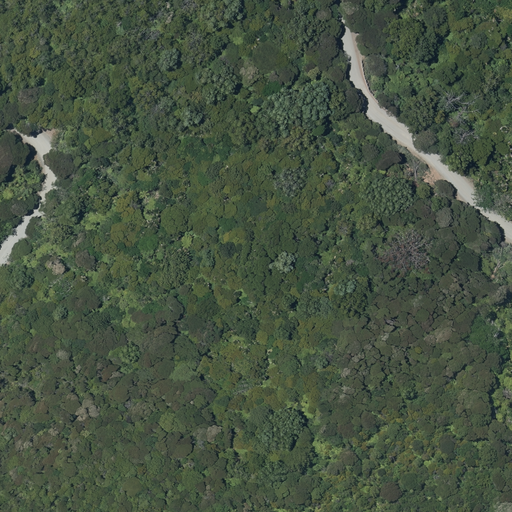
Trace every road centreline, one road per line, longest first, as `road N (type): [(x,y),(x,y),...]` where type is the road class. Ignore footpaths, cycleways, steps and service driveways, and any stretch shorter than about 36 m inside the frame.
road 1 (unclassified): [(337,0),(353,78),(367,102),(511,229)]
road 2 (unclassified): [(0,256),(47,181),(31,140),(0,112)]
